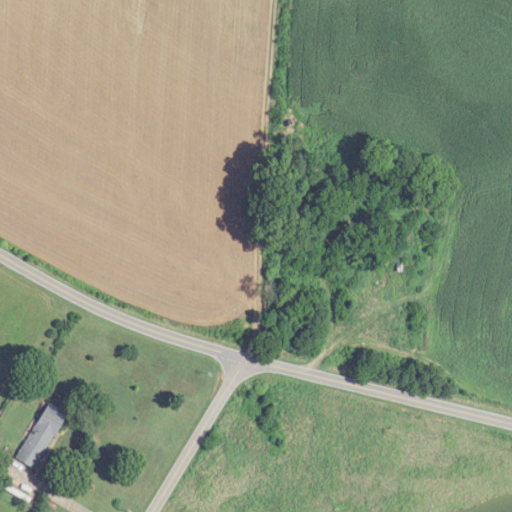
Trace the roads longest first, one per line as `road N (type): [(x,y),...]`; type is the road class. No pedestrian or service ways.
road 1 (residential): [(511,424),(160,333),(0,255)]
road 2 (residential): [(152,511),(245,360)]
